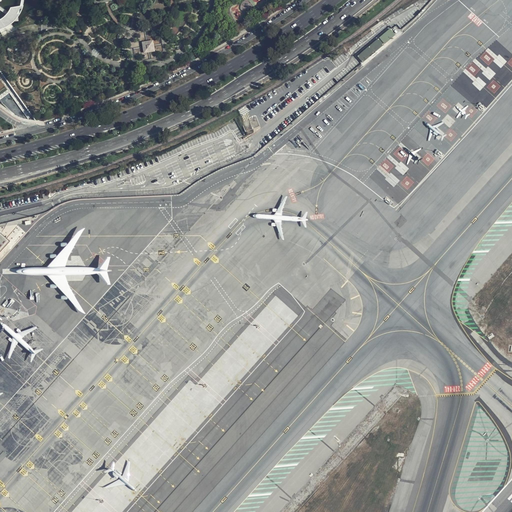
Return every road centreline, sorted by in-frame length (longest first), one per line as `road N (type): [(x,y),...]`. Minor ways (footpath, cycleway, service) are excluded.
road 1 (primary): [(331,0),(193,86),(108,123),(0,155)]
road 2 (primary): [(48,162),(198,106),(361,0)]
road 3 (unclassified): [(305,0),(139,95),(30,131)]
